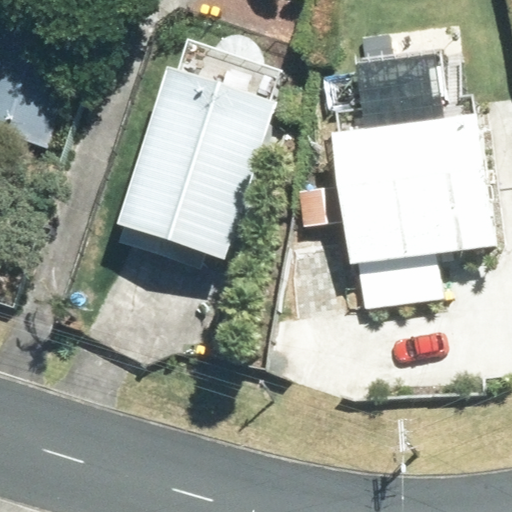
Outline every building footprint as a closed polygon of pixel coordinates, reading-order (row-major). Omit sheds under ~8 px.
[(11,0),(0,30),(0,55),(13,60),(0,92),(0,142),(60,166),(109,37),(13,0),(11,0)] [(289,13),(285,41),(343,48),(347,22),(289,13)] [(306,61),(298,89),(317,95),(325,67),(306,61)] [(195,90),(143,249),(249,283),(301,126),(195,90)] [(355,133),(376,320),(453,311),(449,278),(511,271),(511,223),(503,145),(491,146),(488,119),(355,133)]
